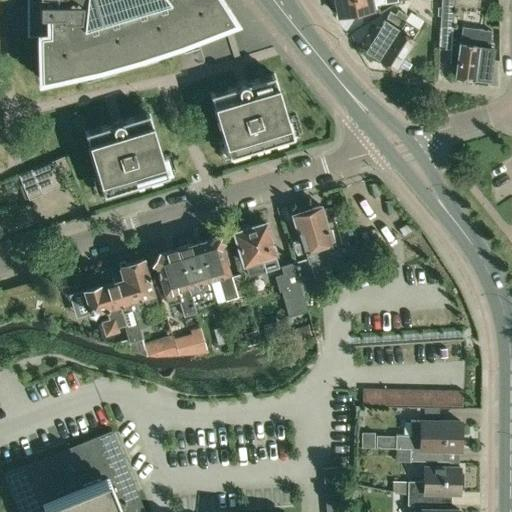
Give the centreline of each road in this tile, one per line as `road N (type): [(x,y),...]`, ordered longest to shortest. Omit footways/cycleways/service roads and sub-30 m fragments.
road 1 (residential): [(0,266),(387,149)]
road 2 (secondary): [(509,511),(510,357),(502,314),(451,217)]
